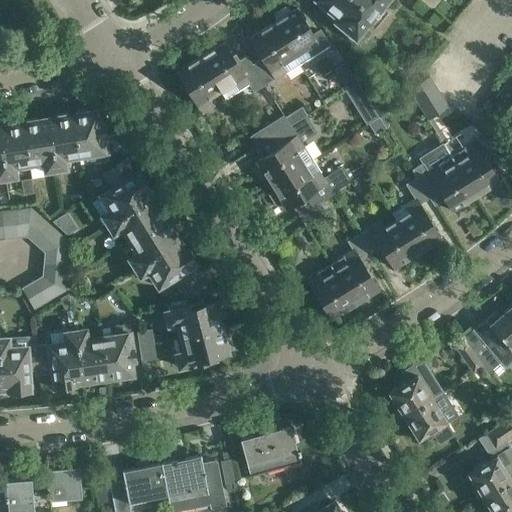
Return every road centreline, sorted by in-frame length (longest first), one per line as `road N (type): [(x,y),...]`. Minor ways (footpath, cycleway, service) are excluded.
road 1 (residential): [(307,367),(127,60)]
road 2 (unclassified): [(0,441),(87,442),(307,367)]
road 3 (unclassified): [(307,367),(429,298),(511,238)]
road 4 (unclassified): [(398,511),(307,367)]
road 5 (residential): [(0,89),(127,60)]
